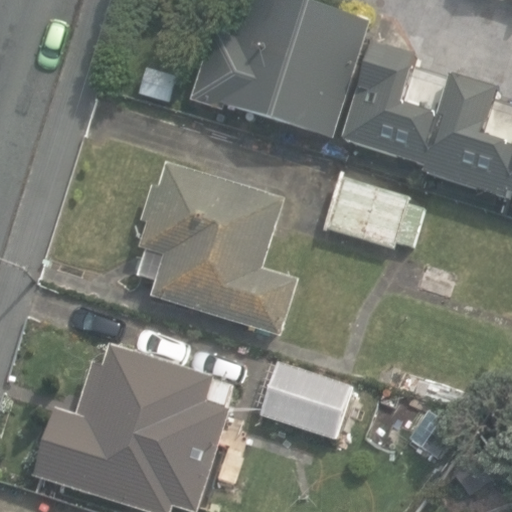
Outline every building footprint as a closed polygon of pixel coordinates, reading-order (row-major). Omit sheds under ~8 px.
[(231,105),(337,138),(364,53),(371,56),(378,35),(368,32),(373,18),(315,0),(242,0),(238,17),(224,12),(195,102),(229,112),(231,105)] [(511,195),(511,98),(421,70),(424,58),(380,45),(348,145),(430,170),(428,177),(510,202),(511,195)] [(157,299),(288,340),(306,281),(270,270),(292,202),(173,165),(166,190),(157,187),(147,222),(155,224),(146,250),(170,257),(163,280),(157,299)] [(331,228),(400,249),(402,243),(418,247),(430,208),(411,202),(413,194),(347,174),(331,228)] [(421,288),(453,298),(461,274),(428,263),(421,288)] [(42,479),(147,511),(179,511),(180,509),(189,511),(203,511),(243,386),(115,347),(109,367),(99,364),(83,417),(63,411),(42,479)] [(267,418),(342,441),(359,387),(285,364),(267,418)] [(441,461),(461,431),(432,410),(411,440),(441,461)]
